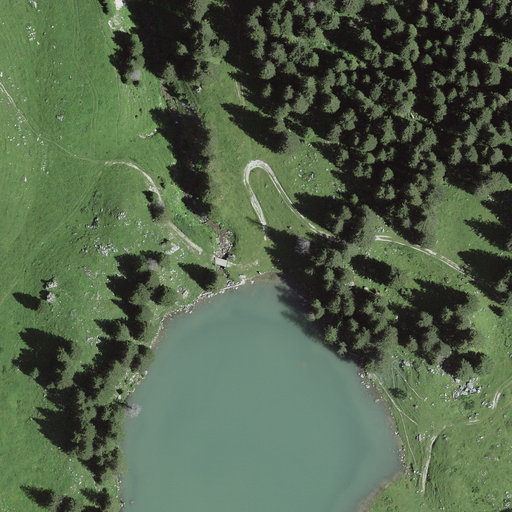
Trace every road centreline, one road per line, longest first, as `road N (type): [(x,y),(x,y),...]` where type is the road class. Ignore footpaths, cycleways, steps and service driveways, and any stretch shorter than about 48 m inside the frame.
road 1 (track): [(254,164),(244,178),(267,241),(259,261),(233,267),(182,239),(147,173),(127,161),(107,163)]
road 2 (track): [(511,305),(417,248),(331,239),(300,219),(262,164),(254,164)]
road 3 (track): [(107,163),(0,302)]
